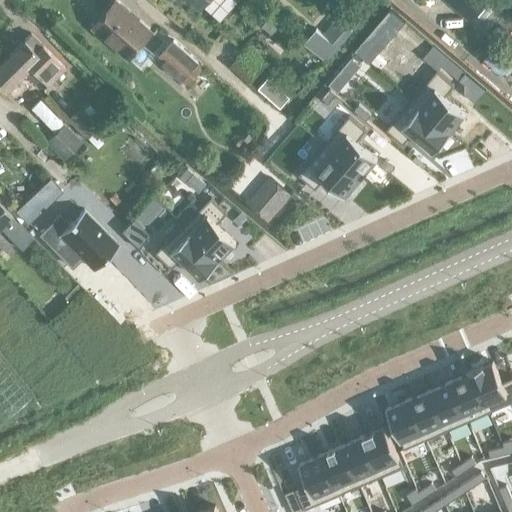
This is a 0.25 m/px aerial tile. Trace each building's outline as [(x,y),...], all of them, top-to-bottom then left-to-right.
[(446,0),(469,19),(484,0),(446,0)] [(115,1),(94,25),(129,56),(151,32),(115,1)] [(390,7),(355,49),(369,62),(405,20),(390,8),(390,7)] [(316,27),(304,41),(325,60),(352,29),(348,25),(338,17),(323,34),(316,27)] [(41,44),(35,50),(23,38),(5,56),(34,82),(39,78),(46,85),(64,66),(41,44)] [(174,38),(158,56),(188,83),(204,65),(174,38)] [(34,82),(5,56),(0,61),(0,86),(5,91),(16,80),(27,90),(34,82)] [(437,69),(412,98),(450,131),(451,130),(450,130),(466,112),(445,94),(454,84),(437,69)] [(267,77),(258,88),(280,107),(290,96),(267,77)] [(103,92),(94,102),(105,113),(115,103),(117,101),(106,90),(103,92)] [(412,98),(386,128),(403,143),(412,132),(433,150),(450,131),(412,98)] [(359,103),(353,109),(366,119),(371,113),(359,103)] [(80,107),(67,120),(85,138),(98,125),(80,107)] [(349,114),(324,143),(361,176),(378,156),(357,139),(366,128),(349,114)] [(45,140),(64,160),(82,141),(63,122),(45,140)] [(324,143),(298,173),(315,188),(324,177),(345,195),(361,176),(324,143)] [(187,166),(179,175),(199,192),(207,183),(187,166)] [(271,175),(248,201),(266,217),(268,219),(269,218),(291,192),(271,175)] [(50,176),(15,209),(27,222),(62,189),(50,176)] [(211,196),(183,223),(219,259),(220,258),(219,257),(236,241),(217,222),(227,212),(211,196)] [(0,203),(0,229),(1,228),(22,249),(33,238),(12,217),(13,216),(0,203)] [(59,213),(40,233),(71,265),(73,264),(69,260),(78,251),(81,255),(93,267),(118,243),(83,207),(68,222),(59,213)] [(137,213),(121,229),(138,247),(151,234),(143,226),(146,223),(137,213)] [(183,223),(156,251),(172,267),(181,257),(201,277),(219,259),(183,223)] [(483,363),(470,368),(489,411),(511,400),(511,376),(502,380),(493,360),(483,364),(483,363)] [(470,370),(450,378),(468,420),(489,411),(470,368),(469,369),(470,370)] [(450,378),(429,387),(447,429),(468,420),(450,378)] [(429,387),(408,396),(426,438),(447,429),(429,387)] [(408,396),(386,406),(404,448),(426,438),(408,396)] [(385,424),(363,433),(381,475),(403,465),(385,424)] [(363,433),(342,442),(360,484),(381,475),(363,433)] [(511,438),(502,441),(503,445),(505,453),(511,450),(511,438)] [(342,442),(321,451),(339,493),(360,484),(342,442)] [(503,445),(488,448),(490,456),(505,453),(503,445)] [(308,482),(295,487),(304,508),(339,493),(321,451),(299,461),(308,482)] [(471,455),(461,462),(466,468),(476,462),(471,455)] [(461,462),(451,468),(456,475),(466,468),(461,462)] [(481,470),(471,477),(476,483),(486,477),(481,470)] [(471,477),(461,483),(465,490),(476,483),(471,477)] [(432,481),(418,490),(423,497),(436,488),(432,481)] [(461,483),(451,490),(455,497),(465,490),(461,483)] [(511,496),(506,483),(499,487),(505,502),(511,498),(511,496)] [(416,486),(406,493),(413,503),(423,497),(418,490),(416,486)] [(451,490),(441,496),(445,503),(455,497),(451,490)] [(441,496),(431,503),(435,510),(445,503),(441,496)] [(431,503),(421,510),(422,511),(432,511),(435,510),(431,503)]
